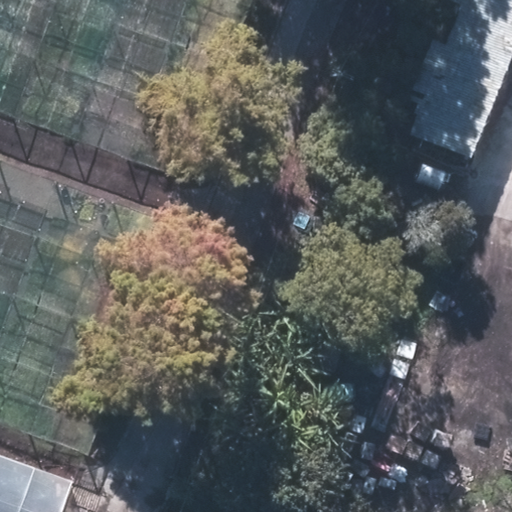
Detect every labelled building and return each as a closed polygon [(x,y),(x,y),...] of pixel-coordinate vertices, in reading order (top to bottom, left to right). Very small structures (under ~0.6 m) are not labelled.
[(0,0),(0,112),(194,185),(262,0),(0,0)] [(511,0),(440,0),(379,149),(453,180),(511,36),(511,0)] [(0,421),(75,451),(162,218),(0,157),(0,421)] [(0,511),(71,511),(82,485),(0,454),(0,511)] [(458,458),(457,495),(485,496),(485,459),(458,458)]
